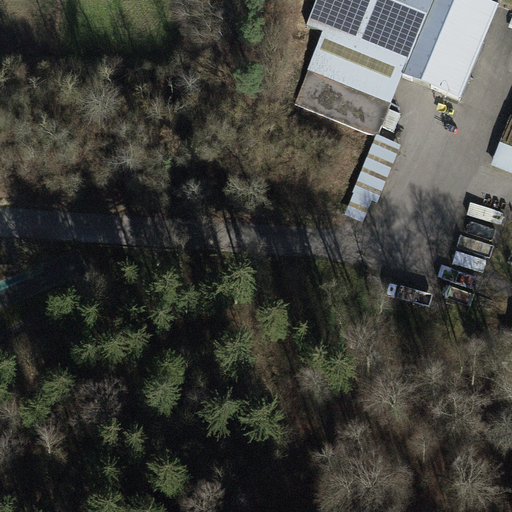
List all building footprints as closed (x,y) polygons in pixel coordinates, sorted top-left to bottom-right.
[(511,12),(481,0),(318,0),(308,27),(325,34),(296,105),(376,138),(378,139),(381,131),(388,114),(403,78),(461,101),(481,50),(495,56),(511,15),(511,12)] [(381,131),(390,134),(397,117),(388,114),(381,131)] [(511,115),(501,146),(511,150),(511,115)] [(378,204),(400,148),(378,139),(376,138),(347,212),(365,219),(372,202),(378,204)] [(511,150),(501,146),(492,168),(511,175),(511,150)] [(511,240),(501,269),(511,273),(511,240)] [(511,313),(501,344),(511,347),(511,313)]
